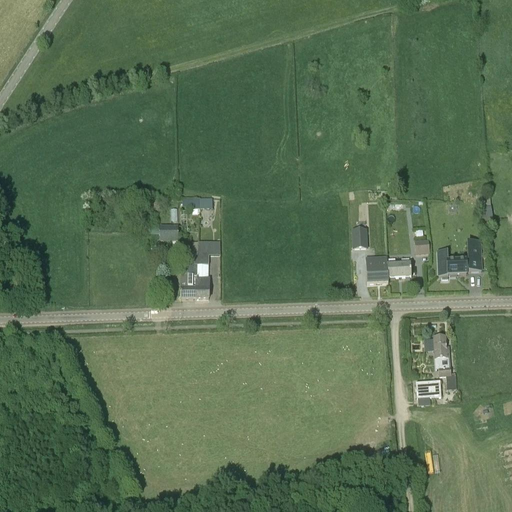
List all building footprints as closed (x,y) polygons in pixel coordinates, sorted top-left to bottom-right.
[(490,206),(488,199),(480,200),(481,208),(490,206)] [(199,211),(199,200),(192,200),(192,201),(182,201),(182,209),(192,209),(192,211),(199,211)] [(213,211),(212,201),(199,200),(199,211),(213,211)] [(492,221),(490,207),(481,209),(484,222),(492,221)] [(159,228),(159,243),(178,243),(178,228),(159,228)] [(353,251),(366,251),(366,233),(352,233),(353,251)] [(415,258),(429,257),(428,243),(414,244),(415,258)] [(437,254),(438,280),(441,280),(441,282),(447,282),(447,279),(448,279),(448,278),(466,277),(466,272),(468,272),(468,274),(481,274),(480,243),(466,244),(467,262),(466,262),(448,263),(447,253),(437,254)] [(220,244),(214,244),(198,244),(198,245),(197,256),(197,281),(195,281),(196,302),(208,301),(208,291),(209,281),(208,281),(209,257),(214,257),(220,257),(220,244)] [(197,281),(197,256),(191,256),(181,256),(181,292),(181,302),(196,302),(195,281),(197,281)] [(388,286),(388,281),(387,268),(387,260),(365,261),(367,287),(388,286)] [(387,268),(388,281),(411,280),(410,266),(409,267),(409,261),(401,262),(402,267),(387,268)] [(449,371),(449,360),(448,350),(446,350),(445,339),(433,340),(436,372),(439,372),(439,379),(446,379),(447,393),(457,392),(456,377),(450,378),(449,371)] [(441,400),(440,384),(416,385),(417,401),(441,400)]
